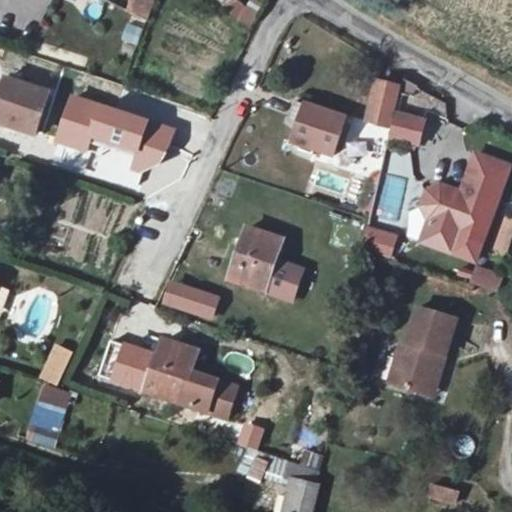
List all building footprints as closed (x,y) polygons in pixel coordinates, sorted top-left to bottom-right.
[(147,21),(154,0),(129,0),(125,14),(147,21)] [(219,0),(245,30),(257,19),(240,0),(219,0)] [(56,2),(51,17),(66,22),(71,7),(56,2)] [(121,40),(136,45),(142,29),(127,24),(121,40)] [(0,105),(0,122),(36,135),(51,95),(7,80),(0,105)] [(403,96),(379,89),(369,128),(392,135),(393,133),(398,114),(403,96)] [(146,118),(72,96),(61,129),(57,143),(85,152),(89,137),(136,152),(146,118)] [(292,138),(334,149),(330,157),(351,164),(364,122),(304,102),(292,138)] [(422,120),(398,114),(393,133),(417,139),(422,120)] [(164,161),(174,130),(146,121),(136,152),(131,170),(145,168),(164,161)] [(396,177),(413,174),(409,153),(392,156),(396,177)] [(479,241),(506,169),(473,157),(458,196),(437,188),(424,193),(419,208),(425,221),(453,232),(479,241)] [(372,212),(375,178),(357,177),(356,192),(341,191),(340,209),(372,212)] [(448,249),(453,232),(425,221),(419,238),(448,249)] [(353,248),(357,230),(338,225),(333,244),(353,248)] [(390,257),(398,236),(367,225),(359,245),(390,257)] [(231,279),(264,290),(274,261),(282,239),(249,227),(231,279)] [(274,261),(264,290),(290,299),(301,270),(274,261)] [(497,293),(503,274),(475,265),(469,284),(497,293)] [(219,295),(170,281),(164,303),(213,317),(219,295)] [(468,310),(430,297),(418,332),(413,331),(400,371),(439,384),(452,344),(457,344),(468,310)] [(140,391),(201,411),(210,381),(186,372),(192,353),(155,341),(140,391)] [(54,344),(41,377),(58,384),(71,350),(54,344)] [(220,417),(230,386),(210,381),(201,411),(220,417)] [(41,400),(36,416),(62,425),(68,410),(41,400)] [(454,454),(470,456),(472,439),(456,437),(454,454)] [(295,485),(319,491),(324,473),(301,469),(295,485)] [(457,506),(460,490),(429,484),(426,500),(457,506)]
